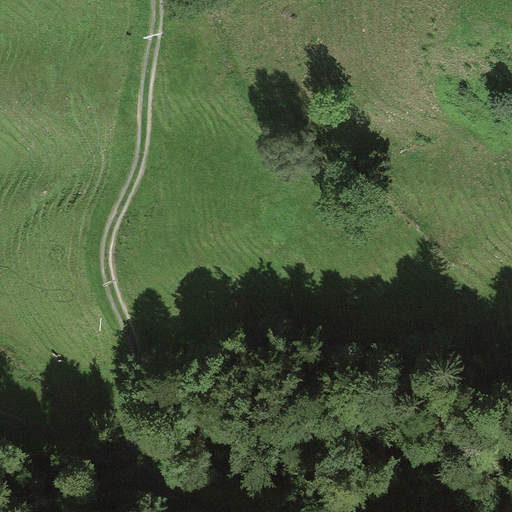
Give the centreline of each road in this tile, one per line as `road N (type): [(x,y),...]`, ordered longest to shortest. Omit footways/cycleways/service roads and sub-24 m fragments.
road 1 (track): [(155,0),(147,138),(107,278),(137,360),(137,390),(112,470)]
road 2 (track): [(0,421),(112,470),(271,511)]
